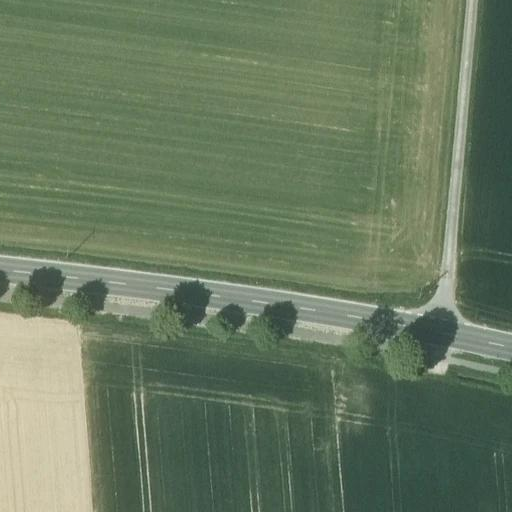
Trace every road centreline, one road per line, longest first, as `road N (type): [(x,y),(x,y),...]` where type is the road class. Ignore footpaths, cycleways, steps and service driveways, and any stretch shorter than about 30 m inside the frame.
road 1 (tertiary): [(439,332),(0,270)]
road 2 (unclassified): [(469,0),(439,332)]
